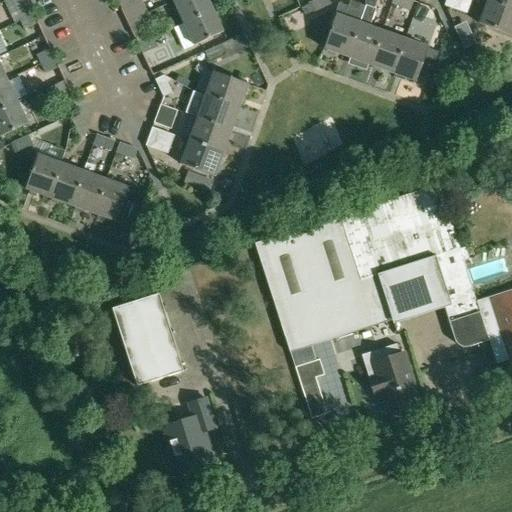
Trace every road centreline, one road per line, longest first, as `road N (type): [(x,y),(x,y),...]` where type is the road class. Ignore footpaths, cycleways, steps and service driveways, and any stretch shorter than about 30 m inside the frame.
road 1 (residential): [(221,511),(511,418)]
road 2 (residential): [(130,126),(69,0)]
